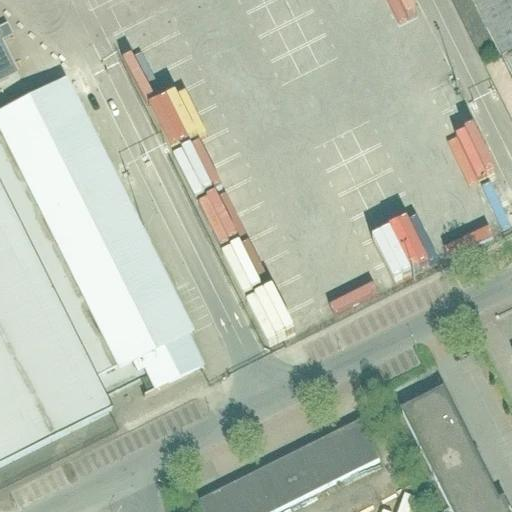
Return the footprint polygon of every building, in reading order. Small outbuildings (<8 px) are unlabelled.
[(511,0),(472,0),(511,80),(511,0)] [(0,42),(0,73),(12,68),(0,42)] [(0,116),(0,469),(106,417),(100,403),(137,385),(144,399),(141,400),(141,402),(165,390),(165,389),(201,371),(203,375),(205,375),(187,339),(190,337),(64,85),(0,116)] [(289,330),(397,285),(331,128),(224,173),(289,330)] [(403,417),(450,511),(504,511),(446,395),(403,417)] [(200,504),(203,511),(282,511),(380,464),(360,424),(200,504)]
